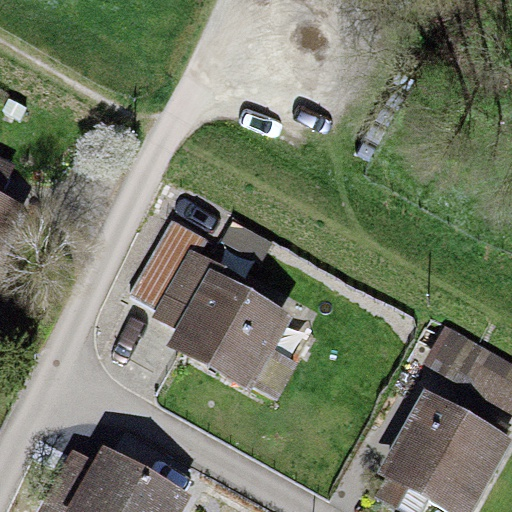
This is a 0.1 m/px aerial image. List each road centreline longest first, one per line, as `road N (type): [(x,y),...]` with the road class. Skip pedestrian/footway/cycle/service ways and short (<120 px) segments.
road 1 (residential): [(59,381),(304,511)]
road 2 (residential): [(59,381),(164,137)]
road 3 (track): [(164,137),(221,0)]
road 4 (residential): [(0,507),(59,381)]
